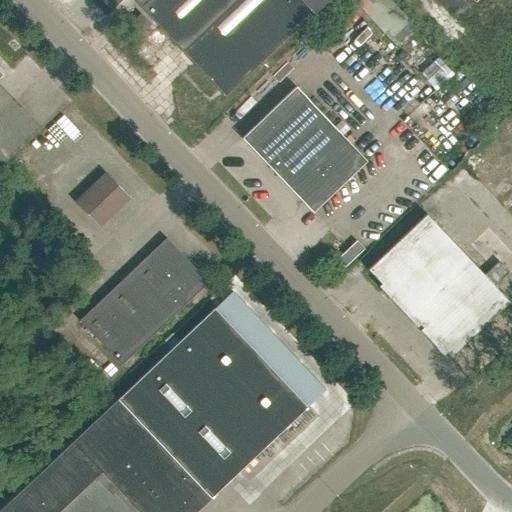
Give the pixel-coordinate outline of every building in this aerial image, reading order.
[(131,0),(225,98),(327,0),(99,0),(108,9),(111,7),(114,7),(121,0),(131,0)] [(151,24),(140,13),(133,21),(143,32),(151,24)] [(432,56),(418,71),(427,80),(441,65),(432,56)] [(296,87),(248,133),(242,138),(313,213),(367,162),(296,87)] [(106,174),(77,202),(99,225),(128,198),(106,174)] [(367,270),(380,284),(450,358),(509,302),(426,214),(367,270)] [(120,365),(208,283),(166,239),(78,321),(120,365)] [(364,250),(357,242),(337,260),(345,268),(364,250)] [(213,308),(117,400),(80,436),(152,511),(197,511),(211,499),(307,407),(213,308)] [(152,511),(80,436),(0,511),(152,511)]
